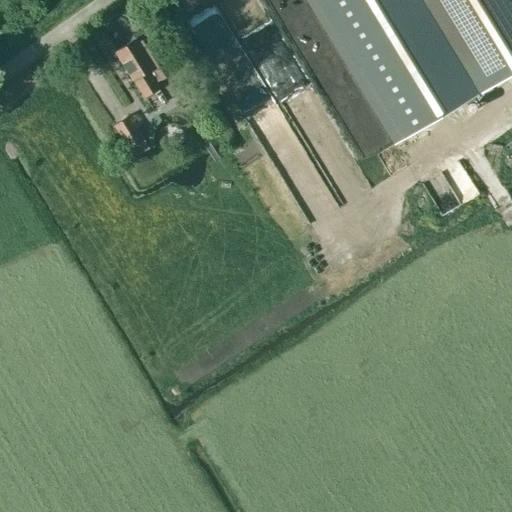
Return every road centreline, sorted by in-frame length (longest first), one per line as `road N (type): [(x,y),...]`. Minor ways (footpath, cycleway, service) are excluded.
road 1 (track): [(329,227),(511,109)]
road 2 (residential): [(0,76),(106,0)]
